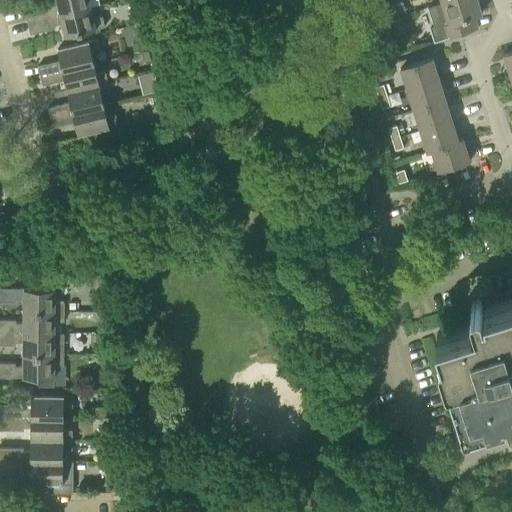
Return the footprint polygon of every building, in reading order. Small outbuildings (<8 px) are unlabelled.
[(28,21),(89,7),(87,0),(56,0),(57,4),(50,6),(50,3),(25,9),(28,21)] [(477,0),(449,0),(442,2),(429,7),(434,25),(430,27),(435,41),(447,38),(471,30),(467,18),(482,13),(477,0)] [(407,12),(404,3),(392,7),(395,16),(407,12)] [(92,18),(89,7),(28,21),(30,33),(55,28),(55,24),(62,23),(65,36),(105,27),(102,15),(92,18)] [(130,12),(133,24),(143,22),(140,10),(130,12)] [(41,75),(93,63),(90,52),(100,50),(98,38),(58,47),(61,60),(39,65),(41,75)] [(131,43),(133,52),(145,50),(143,41),(131,43)] [(142,51),(144,59),(150,58),(149,50),(142,51)] [(510,75),(511,74),(511,50),(503,54),(510,75)] [(401,67),(408,88),(439,78),(433,57),(401,67)] [(68,91),(108,82),(105,72),(96,74),(93,63),(41,75),(43,84),(65,79),(68,91)] [(439,78),(408,88),(414,109),(446,99),(439,78)] [(51,117),(103,106),(100,94),(110,92),(108,82),(68,91),(71,102),(48,107),(51,117)] [(376,86),(379,97),(388,95),(384,84),(376,86)] [(388,95),(379,97),(383,108),(391,105),(388,95)] [(446,99),(414,109),(421,129),(452,119),(446,99)] [(106,117),(103,106),(51,117),(53,126),(75,121),(78,134),(118,125),(116,115),(106,117)] [(452,119),(421,129),(428,151),(432,150),(432,148),(459,139),(452,119)] [(389,128),(392,139),(401,136),(397,125),(389,128)] [(401,136),(392,139),(396,149),(404,147),(401,136)] [(432,148),(432,150),(439,170),(470,160),(463,138),(459,139),(432,148)] [(400,182),(408,180),(405,169),(396,171),(400,182)] [(24,299),(24,311),(65,311),(65,301),(55,301),(55,288),(0,287),(0,301),(16,302),(16,299),(24,299)] [(511,297),(483,306),(481,301),(480,300),(478,300),(475,301),(472,302),(471,303),(471,305),(476,321),(437,333),(461,411),(468,408),(472,419),(509,407),(510,412),(511,413),(511,297)] [(65,311),(24,311),(24,323),(16,322),(16,320),(0,319),(0,332),(54,333),(54,321),(65,321),(65,311)] [(54,333),(0,332),(0,344),(15,345),(15,342),(23,343),(23,354),(64,354),(64,344),(54,344),(54,333)] [(64,354),(23,354),(23,365),(15,365),(15,363),(0,362),(0,376),(54,377),(54,364),(64,364),(64,354)] [(0,416),(63,417),(63,406),(72,406),(72,395),(32,394),(32,406),(24,406),(24,404),(0,403),(0,416)] [(105,406),(93,405),(92,416),(104,416),(105,406)] [(63,417),(0,416),(0,429),(23,430),(24,427),(31,427),(31,438),(72,439),(72,428),(63,428),(63,417)] [(72,439),(31,438),(31,450),(24,450),(24,447),(0,446),(0,459),(62,461),(63,449),(72,450),(72,439)] [(62,461),(0,459),(0,472),(23,473),(23,470),(31,470),(31,483),(72,483),(72,472),(62,472),(62,461)]
